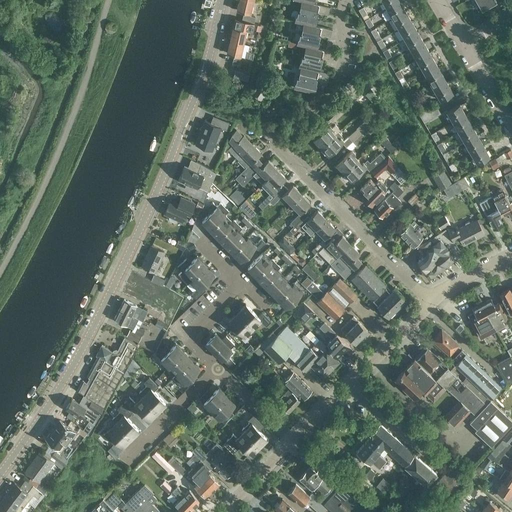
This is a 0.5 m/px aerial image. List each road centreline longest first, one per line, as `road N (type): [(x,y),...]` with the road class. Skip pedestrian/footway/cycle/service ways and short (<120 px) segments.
road 1 (tertiary): [(0,474),(128,261),(204,75),(222,0)]
road 2 (residential): [(431,303),(261,130)]
road 3 (residential): [(290,441),(431,303)]
road 4 (residential): [(216,368),(122,461)]
road 5 (residential): [(216,368),(188,338),(247,282)]
